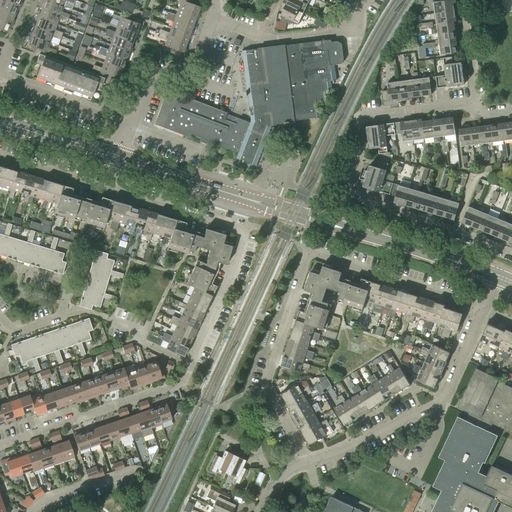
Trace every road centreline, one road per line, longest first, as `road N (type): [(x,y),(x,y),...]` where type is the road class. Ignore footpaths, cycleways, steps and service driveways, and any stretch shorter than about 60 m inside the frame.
road 1 (tertiary): [(496,276),(119,158)]
road 2 (residential): [(511,252),(349,190),(361,118),(474,103)]
road 3 (residential): [(188,365),(244,232),(109,188)]
road 4 (residential): [(308,462),(435,407),(483,310)]
road 5 (residential): [(308,462),(264,385),(311,255)]
road 6 (residential): [(483,310),(311,255)]
road 7 (unclassified): [(212,18),(274,40),(341,31),(357,20)]
road 8 (unclassified): [(130,128),(147,86),(196,58),(212,18)]
road 9 (residential): [(64,424),(178,385),(188,365)]
road 10 (residential): [(130,128),(0,79)]
road 11 (residential): [(188,365),(124,326),(65,306)]
road 12 (tertiary): [(119,158),(0,121)]
